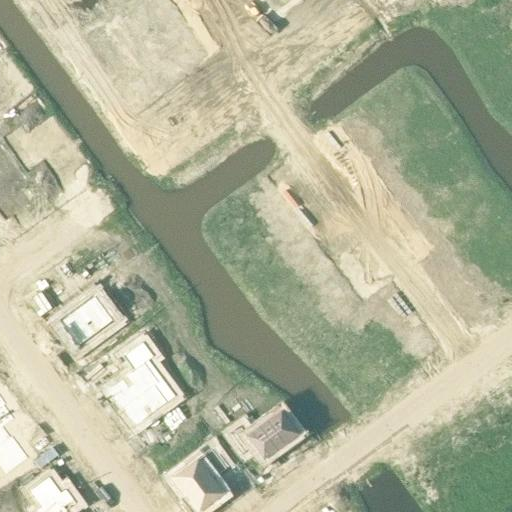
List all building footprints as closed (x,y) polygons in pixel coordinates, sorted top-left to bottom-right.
[(67,0),(60,5),(75,25),(109,0),(67,0)] [(115,0),(109,0),(75,25),(90,46),(129,17),(115,0)] [(153,0),(151,0),(146,5),(153,15),(161,10),(153,0)] [(511,0),(495,0),(477,13),(498,40),(492,45),(502,58),(511,49),(511,0)] [(129,17),(90,46),(105,66),(144,37),(129,17)] [(175,30),(168,35),(175,45),(183,40),(175,30)] [(144,37),(105,66),(120,86),(159,58),(144,37)] [(183,40),(175,45),(183,56),(190,50),(183,40)] [(159,58),(120,86),(136,107),(174,79),(159,58)] [(26,78),(4,94),(13,105),(34,89),(26,78)] [(388,102),(356,126),(374,150),(389,139),(397,150),(426,129),(411,108),(399,116),(388,102)] [(20,130),(7,140),(28,169),(45,156),(61,178),(82,162),(53,123),(32,138),(33,140),(29,143),(20,130)] [(420,173),(404,185),(434,224),(459,205),(437,175),(447,168),(433,149),(413,163),(420,173)] [(0,205),(8,217),(24,205),(14,190),(20,185),(0,157),(0,205)] [(261,186),(223,215),(236,232),(223,241),(239,263),(278,235),(270,224),(282,214),(261,186)] [(484,227),(470,237),(479,249),(486,259),(488,261),(501,252),(511,267),(511,226),(494,240),(484,227)] [(460,263),(442,276),(469,313),(494,294),(475,267),(486,259),(479,249),(464,229),(445,243),(460,263)] [(283,249),(254,271),(268,290),(284,278),(311,314),(340,293),(313,257),(297,268),(283,249)] [(95,295),(58,322),(77,348),(114,321),(95,295)] [(366,301),(347,315),(362,335),(369,345),(380,337),(400,363),(425,345),(399,308),(380,321),(366,301)] [(330,337),(316,347),(321,355),(319,356),(351,400),(379,379),(347,336),(336,344),(330,337)] [(133,370),(108,389),(122,409),(123,409),(123,408),(162,379),(149,361),(154,357),(142,342),(123,356),(133,370)] [(162,379),(123,408),(123,409),(136,426),(156,411),(172,432),(188,420),(172,399),(176,397),(162,379)] [(0,467),(6,475),(29,459),(12,436),(11,437),(3,426),(14,418),(4,405),(6,404),(0,396),(0,467)] [(511,396),(486,415),(511,450),(511,396)] [(240,427),(230,434),(244,453),(254,446),(264,459),(297,434),(281,412),(247,437),(240,427)] [(223,440),(179,472),(204,507),(229,489),(214,469),(234,455),(223,440)] [(442,448),(410,471),(440,511),(465,493),(470,501),(497,481),(469,443),(449,457),(442,448)] [(49,476),(29,491),(40,507),(35,511),(36,511),(67,511),(77,504),(75,502),(67,491),(66,489),(61,492),(49,476)]
